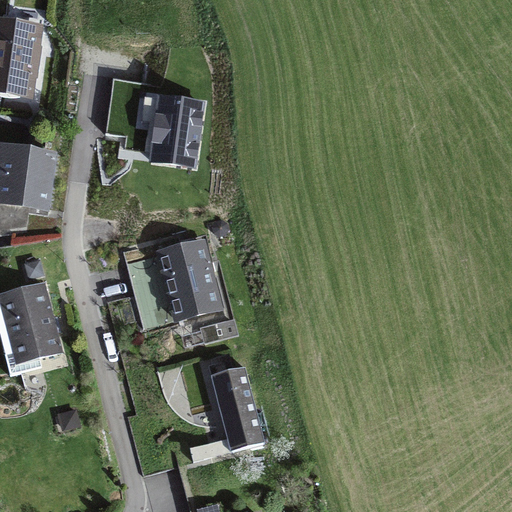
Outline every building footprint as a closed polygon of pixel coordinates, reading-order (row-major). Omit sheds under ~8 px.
[(164,0),(106,0),(106,9),(116,11),(113,32),(160,38),(164,0)] [(35,51),(38,31),(0,25),(0,91),(1,91),(0,99),(0,108),(27,112),(32,75),(34,75),(38,51),(35,51)] [(203,105),(159,99),(150,164),(194,170),(203,105)] [(45,209),(52,157),(8,150),(1,203),(45,209)] [(219,310),(202,244),(160,255),(177,321),(219,310)] [(43,286),(0,296),(0,298),(15,354),(6,356),(11,376),(42,368),(39,359),(61,353),(43,286)] [(211,377),(231,453),(265,444),(245,369),(211,377)]
